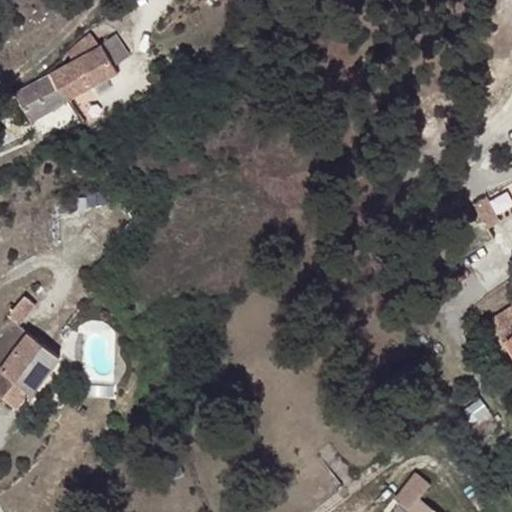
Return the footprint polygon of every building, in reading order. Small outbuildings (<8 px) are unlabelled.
[(53,73),(67,100),(117,73),(113,66),(130,54),(118,35),(101,46),(73,62),(53,73)] [(31,120),(67,100),(53,73),(17,92),(31,120)] [(461,244),(455,234),(439,243),(445,254),(461,244)] [(26,331),(22,326),(19,321),(38,305),(30,296),(0,322),(0,393),(18,407),(30,390),(32,392),(59,356),(26,331)] [(496,327),(511,317),(511,303),(490,317),(496,327)] [(511,317),(496,327),(511,354),(511,317)] [(175,459),(159,465),(165,481),(181,475),(175,459)] [(440,511),(422,498),(428,490),(433,484),(418,472),(397,499),(400,501),(412,510),(409,511),(440,511)]
